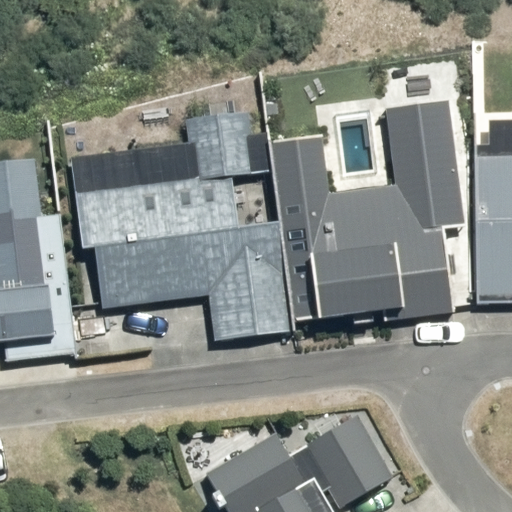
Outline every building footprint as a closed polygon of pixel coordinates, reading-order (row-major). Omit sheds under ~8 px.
[(315,142),(269,147),(289,331),(453,313),(442,210),(450,209),(439,104),(376,111),(384,189),(320,196),(315,142)] [(176,144),(68,158),(62,159),(73,253),(89,251),(96,307),(203,293),(209,343),(280,335),(265,220),(254,221),(240,111),(173,119),(176,144)] [(20,149),(0,152),(0,334),(46,328),(20,149)] [(511,154),(468,153),(469,305),(511,304),(511,154)] [(273,430),(195,475),(216,511),(329,511),(389,478),(355,419),(288,457),(273,430)]
